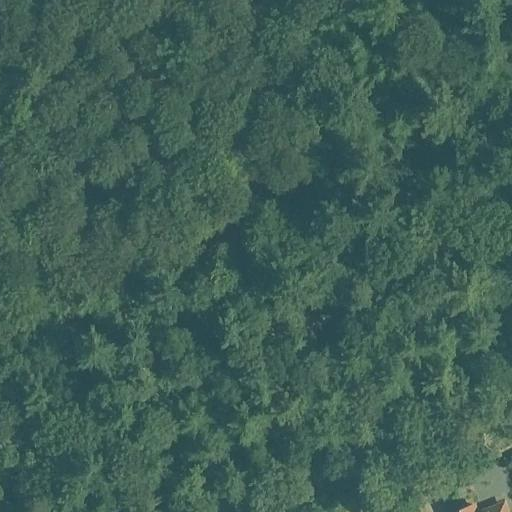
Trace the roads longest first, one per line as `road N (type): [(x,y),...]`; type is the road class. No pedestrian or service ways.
road 1 (track): [(0,485),(511,219)]
road 2 (residential): [(381,511),(511,448)]
